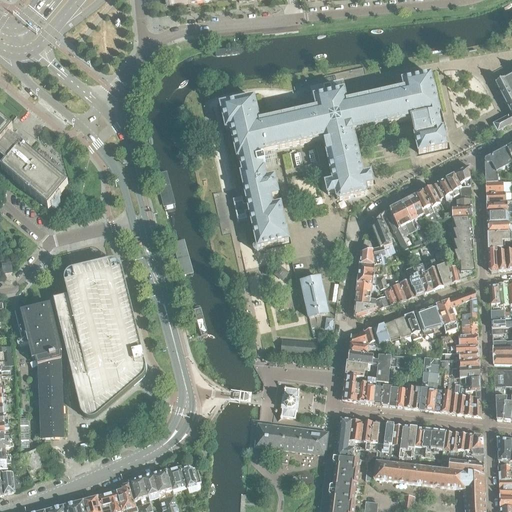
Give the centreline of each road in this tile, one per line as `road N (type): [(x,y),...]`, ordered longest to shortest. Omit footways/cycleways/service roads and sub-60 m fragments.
road 1 (residential): [(471,0),(183,28),(144,54)]
road 2 (residential): [(477,157),(391,202),(367,224),(342,333)]
road 3 (tertiary): [(187,395),(141,221)]
road 4 (residential): [(334,410),(489,429)]
road 5 (residential): [(482,281),(342,333)]
road 6 (residential): [(489,429),(482,281)]
road 7 (tertiary): [(84,484),(174,435),(187,395)]
road 8 (residential): [(482,281),(477,157)]
road 9 (tertiary): [(141,221),(123,143),(100,106)]
